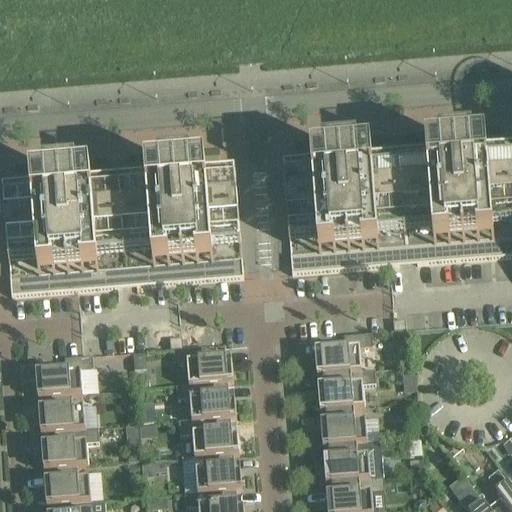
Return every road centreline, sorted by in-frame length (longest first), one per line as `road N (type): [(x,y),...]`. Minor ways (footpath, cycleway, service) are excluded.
road 1 (unclassified): [(511,86),(0,127)]
road 2 (residential): [(277,511),(260,316)]
road 3 (residential): [(22,511),(7,336)]
